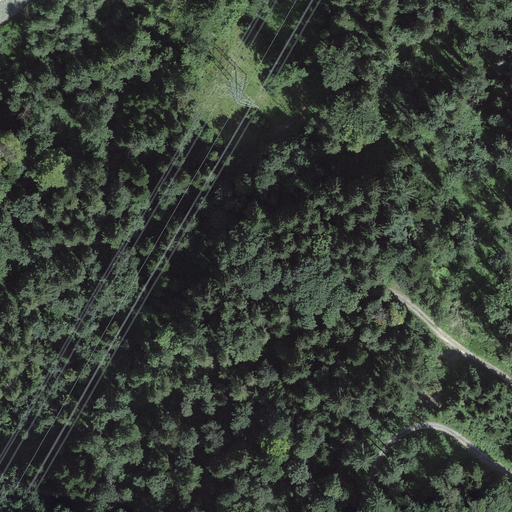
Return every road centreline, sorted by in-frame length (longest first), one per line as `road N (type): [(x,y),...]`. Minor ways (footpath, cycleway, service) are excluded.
road 1 (track): [(0,462),(366,292),(381,290),(415,309),(511,382)]
road 2 (track): [(476,0),(452,39),(402,56),(346,61),(257,150),(135,236),(27,252),(0,264)]
road 3 (track): [(360,511),(386,446),(427,424),(451,429),(511,471)]
